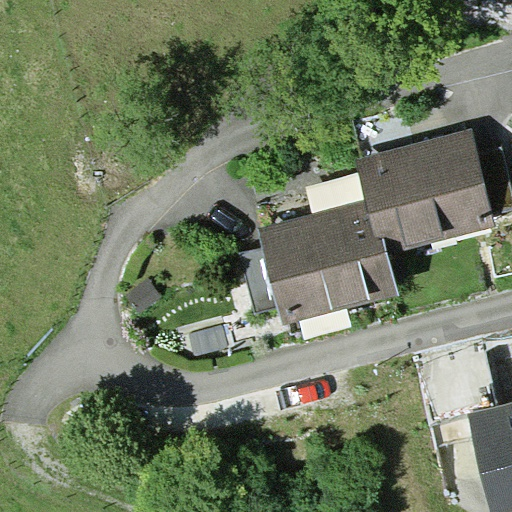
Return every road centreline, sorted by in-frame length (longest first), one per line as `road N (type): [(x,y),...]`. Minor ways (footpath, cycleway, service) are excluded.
road 1 (residential): [(511,44),(203,155),(125,233),(100,308),(102,339),(124,373),(188,390),(295,370),(511,306)]
road 2 (track): [(102,339),(44,389),(30,412),(29,435),(59,467),(157,511)]
